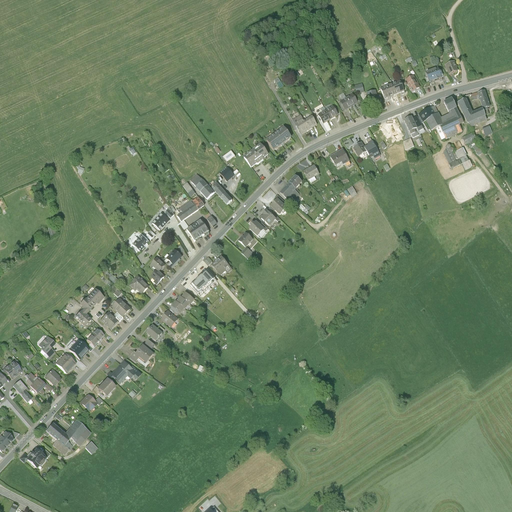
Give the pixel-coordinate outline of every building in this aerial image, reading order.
[(455,62),(445,66),(449,76),(459,72),(455,62)] [(438,68),(425,72),(429,84),(442,79),(438,68)] [(414,77),(406,81),(412,94),(420,89),(414,77)] [(279,78),(275,80),(280,89),(284,86),(279,78)] [(400,82),(390,86),(395,97),(404,93),(400,82)] [(353,87),(358,95),(364,94),(362,85),(353,87)] [(390,86),(380,89),(385,101),(395,97),(390,86)] [(485,91),(478,94),(483,110),(483,111),(491,108),(485,91)] [(375,92),(367,94),(369,106),(382,103),(381,97),(377,98),(375,92)] [(352,108),(358,105),(353,95),(346,99),(352,108)] [(345,112),(352,108),(346,99),(340,102),(345,112)] [(449,114),(456,110),(451,100),(444,103),(449,114)] [(467,125),(471,129),(487,122),(483,111),(483,110),(473,114),(467,100),(458,104),(467,125)] [(419,116),(423,124),(425,121),(439,114),(434,106),(419,116)] [(333,107),(325,111),(330,120),(338,116),(333,107)] [(431,133),(440,129),(443,136),(446,141),(463,133),(460,126),(464,125),(462,122),(461,119),(456,110),(449,114),(450,115),(441,119),(439,114),(425,121),(431,133)] [(325,111),(317,116),(323,125),(330,120),(325,111)] [(304,122),(300,116),(293,120),(301,135),(309,131),(304,122)] [(312,117),(304,122),(309,131),(317,126),(312,117)] [(412,118),(403,122),(411,137),(424,130),(417,117),(413,120),(412,118)] [(393,123),(382,129),(386,136),(392,133),(396,141),(403,137),(401,133),(399,134),(393,123)] [(490,127),(483,129),(485,136),(493,134),(490,127)] [(287,133),(283,128),(265,141),(269,146),(273,152),(291,139),(287,133)] [(474,133),(462,139),(465,146),(477,141),(474,133)] [(411,140),(403,143),(406,152),(414,148),(411,140)] [(368,146),(364,148),(367,154),(369,157),(372,156),(375,161),(381,157),(372,142),(372,143),(368,145),(367,145),(368,146)] [(362,144),(353,149),(358,159),(367,154),(364,148),(362,144)] [(268,156),(260,145),(242,158),(251,169),(268,156)] [(447,146),(443,155),(451,172),(470,162),(463,149),(455,153),(452,147),(447,146)] [(343,150),(330,157),(336,170),(350,163),(343,150)] [(223,157),(228,163),(236,157),(231,151),(223,157)] [(314,166),(303,172),(308,181),(319,175),(314,166)] [(235,177),(228,168),(220,174),(227,183),(235,177)] [(209,187),(197,175),(190,181),(202,194),(209,187)] [(295,177),(289,184),(295,190),(302,183),(295,177)] [(197,195),(195,192),(195,191),(190,182),(183,186),(191,198),(197,195)] [(289,184),(280,194),(291,204),(299,195),(294,191),(295,190),(289,184)] [(227,206),(232,202),(216,185),(211,189),(216,194),(227,206)] [(211,189),(209,187),(202,194),(209,201),(216,194),(211,189)] [(275,198),(277,200),(281,204),(284,202),(277,196),(275,198)] [(198,211),(204,207),(198,198),(192,202),(198,211)] [(281,204),(277,200),(271,207),(275,211),(279,215),(281,215),(285,210),(285,208),(281,204)] [(184,221),(198,211),(192,202),(191,201),(177,211),(180,215),(177,217),(181,223),(184,221)] [(306,210),(300,205),(297,209),(303,213),(306,210)] [(174,216),(170,208),(165,214),(171,220),(174,216)] [(271,217),(266,212),(263,215),(264,216),(261,219),(269,227),(275,221),(271,217)] [(273,214),(271,217),(275,221),(278,223),(280,220),(273,214)] [(162,215),(153,225),(160,231),(169,221),(162,215)] [(212,217),(207,220),(212,228),(217,225),(212,217)] [(189,228),(184,221),(181,223),(179,224),(184,231),(189,228)] [(202,221),(187,231),(191,237),(194,242),(209,233),(202,221)] [(259,226),(256,223),(254,225),(253,224),(251,226),(252,227),(250,230),(258,237),(264,231),(259,226)] [(261,224),(259,226),(264,231),(266,233),(268,230),(261,224)] [(154,237),(151,231),(146,236),(147,238),(145,239),(147,241),(148,239),(151,241),(154,237)] [(238,242),(245,248),(252,240),(245,234),(238,242)] [(145,239),(142,236),(138,240),(136,238),(131,243),(133,245),(132,246),(140,253),(149,243),(147,241),(145,239)] [(246,248),(241,253),(247,259),(252,254),(246,248)] [(182,258),(175,251),(167,260),(169,262),(167,264),(172,269),(178,264),(177,263),(182,258)] [(204,262),(208,267),(212,263),(208,258),(204,262)] [(221,258),(212,266),(219,275),(224,271),(227,274),(232,270),(221,258)] [(151,266),(156,272),(151,278),(156,282),(154,284),(156,286),(164,278),(159,273),(165,266),(157,259),(151,266)] [(216,280),(206,270),(190,287),(200,296),(216,280)] [(148,287),(138,277),(129,286),(133,290),(135,288),(142,294),(148,287)] [(111,292),(118,298),(121,293),(115,288),(111,292)] [(103,298),(95,291),(86,301),(85,300),(80,305),(85,310),(82,313),(85,316),(95,304),(97,306),(103,298)] [(188,291),(186,294),(194,301),(196,298),(188,291)] [(194,301),(186,294),(182,299),(189,305),(190,306),(194,301)] [(182,299),(181,298),(177,303),(184,310),(185,310),(189,305),(182,299)] [(120,300),(112,308),(113,309),(122,318),(130,310),(120,300)] [(177,303),(176,303),(172,308),(179,314),(180,314),(184,310),(177,303)] [(179,314),(172,308),(170,311),(177,316),(179,314)] [(122,318),(113,309),(113,310),(112,309),(109,313),(119,323),(123,318),(122,318)] [(84,328),(91,322),(85,316),(82,313),(81,312),(75,318),(84,328)] [(175,324),(178,321),(168,312),(164,317),(161,320),(170,328),(174,323),(175,324)] [(119,323),(109,313),(101,321),(112,331),(119,323)] [(156,341),(162,334),(153,326),(150,328),(148,330),(148,331),(146,333),(156,341)] [(97,330),(92,336),(99,343),(102,340),(101,339),(104,336),(97,330)] [(92,336),(87,341),(94,348),(99,343),(92,336)] [(50,359),(55,354),(50,350),(55,345),(47,338),(39,347),(46,354),(45,355),(50,359)] [(151,349),(154,346),(148,340),(145,344),(151,349)] [(88,351),(78,341),(69,350),(79,360),(88,351)] [(148,361),(153,354),(143,346),(136,354),(140,357),(139,357),(145,362),(147,360),(148,361)] [(137,360),(139,357),(140,357),(136,354),(134,353),(130,358),(135,362),(137,360)] [(76,365),(65,355),(56,365),(66,375),(76,365)] [(139,357),(137,360),(146,367),(150,362),(148,361),(147,360),(145,362),(139,357)] [(17,376),(22,372),(15,362),(9,366),(17,376)] [(133,370),(124,362),(112,375),(114,377),(114,378),(120,384),(128,376),(131,379),(134,376),(136,377),(138,376),(132,371),(133,370)] [(12,380),(17,376),(9,366),(4,370),(12,380)] [(52,371),(45,378),(55,387),(61,380),(56,376),(57,375),(52,371)] [(34,385),(29,380),(25,383),(30,389),(34,385)] [(34,385),(30,389),(38,396),(45,389),(46,388),(44,386),(38,380),(34,385)] [(115,388),(107,380),(99,389),(98,390),(101,392),(106,397),(115,388)] [(27,391),(20,383),(13,389),(20,397),(24,393),(27,391)] [(45,389),(50,394),(53,390),(46,384),(44,386),(46,388),(45,389)] [(98,390),(99,389),(96,387),(92,392),(97,396),(101,392),(98,390)] [(24,393),(20,397),(27,405),(32,402),(24,393)] [(94,402),(89,397),(87,399),(86,398),(81,403),(89,411),(92,408),(93,409),(97,405),(94,402)] [(103,402),(98,398),(94,402),(97,405),(99,407),(103,402)] [(52,427),(46,435),(69,453),(75,446),(79,449),(91,435),(76,423),(65,436),(52,427)] [(11,445),(15,440),(5,433),(1,438),(11,445)] [(0,444),(7,450),(11,445),(1,438),(0,439),(0,444)] [(91,442),(85,448),(92,455),(98,449),(91,442)] [(47,462),(36,452),(26,463),(37,473),(47,462)]
